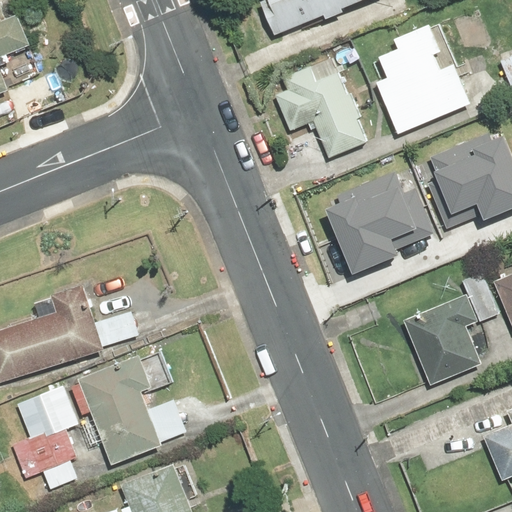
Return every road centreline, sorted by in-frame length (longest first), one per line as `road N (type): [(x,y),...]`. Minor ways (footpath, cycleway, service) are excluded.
road 1 (secondary): [(360,511),(199,115)]
road 2 (residential): [(0,195),(199,115)]
road 3 (secondary): [(199,115),(153,0)]
